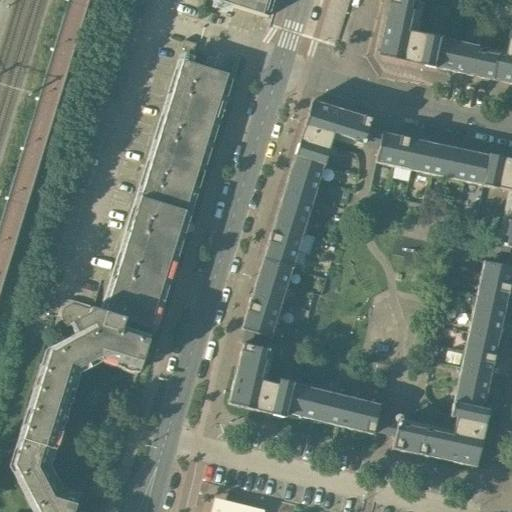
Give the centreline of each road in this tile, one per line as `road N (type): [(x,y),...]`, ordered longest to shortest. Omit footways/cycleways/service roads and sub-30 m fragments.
road 1 (residential): [(166,442),(279,67)]
road 2 (residential): [(166,442),(450,511)]
road 3 (residential): [(511,127),(349,88)]
